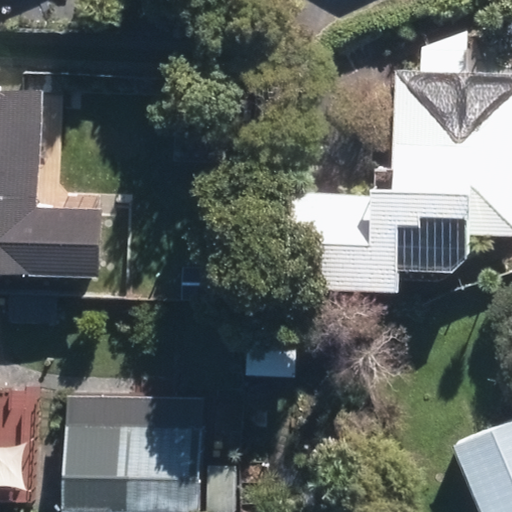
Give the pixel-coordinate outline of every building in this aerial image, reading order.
[(511,77),(403,74),(400,157),(414,157),(412,192),(308,188),(305,276),(401,280),(401,269),(447,270),(474,244),(475,222),(511,223),(511,77)] [(44,98),(0,95),(0,258),(99,262),(101,215),(39,212),(44,98)] [(294,336),(244,334),(242,377),(292,379),(294,336)] [(214,425),(77,420),(74,497),(212,502),(214,425)] [(511,511),(511,426),(469,444),(497,511),(511,511)]
